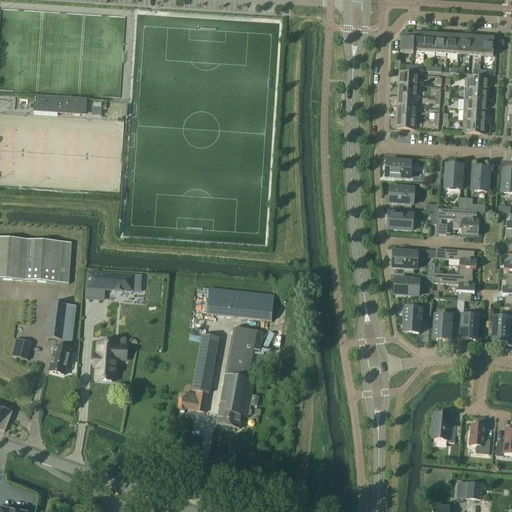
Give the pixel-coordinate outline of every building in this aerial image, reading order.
[(412,55),(413,34),(412,34),(412,36),(401,36),(400,55),(412,55)] [(423,54),(425,35),(413,34),(412,55),(413,55),(413,53),(423,54)] [(435,54),(436,36),(425,35),(423,54),(435,54)] [(446,55),(448,36),(436,36),(435,54),(446,55)] [(458,56),(459,37),(448,36),(446,55),(458,56)] [(469,57),(470,38),(459,37),(458,56),(469,57)] [(481,57),(482,39),(470,38),(469,57),(481,57)] [(482,39),(481,57),(492,58),(494,39),(482,39)] [(398,86),(417,88),(418,76),(399,75),(398,86)] [(464,91),(487,92),(488,81),(465,80),(464,91)] [(417,98),(417,88),(398,86),(398,97),(417,98)] [(486,103),(487,92),(464,91),(464,102),(486,103)] [(86,101),(34,97),(33,112),(85,115),(86,101)] [(416,109),(417,98),(398,97),(397,108),(416,109)] [(486,114),(486,103),(464,102),(463,112),(486,114)] [(415,120),(416,109),(397,108),(396,119),(415,120)] [(485,125),(486,114),(463,112),(462,123),(485,125)] [(414,131),(415,120),(396,119),(396,130),(414,131)] [(484,136),(485,125),(462,123),(462,134),(484,136)] [(409,180),(410,165),(387,163),(386,178),(409,180)] [(460,192),(461,169),(446,168),(445,191),(460,192)] [(487,194),(488,171),(473,170),(472,193),(487,194)] [(511,195),(511,172),(503,172),(502,195),(511,195)] [(412,206),(413,191),(390,189),(389,205),(412,206)] [(476,214),(485,214),(485,207),(472,206),(472,200),(465,200),(464,212),(476,213),(476,214)] [(438,211),(438,214),(437,220),(462,222),(461,237),(475,238),(478,239),(479,222),(476,222),(476,214),(476,213),(464,212),(458,212),(438,211)] [(388,231),(411,232),(412,217),(389,215),(388,231)] [(0,280),(25,282),(28,242),(0,239),(0,280)] [(71,245),(28,242),(25,282),(68,285),(71,245)] [(474,253),(454,252),(445,252),(444,261),(459,262),(458,277),(472,278),(472,271),(476,271),(476,262),(473,262),(474,253)] [(415,271),(416,255),(393,254),(392,269),(415,271)] [(506,280),(511,280),(511,255),(507,256),(507,264),(504,264),(503,273),(506,273),(506,280)] [(87,274),(86,290),(133,293),(134,277),(87,274)] [(458,277),(434,275),(433,275),(433,278),(433,284),(433,285),(458,287),(457,302),(450,301),(450,302),(457,302),(464,303),(464,302),(470,303),(471,295),(474,296),(475,287),(472,286),(472,278),(458,277)] [(511,280),(506,280),(505,280),(505,289),(502,288),(501,297),(505,298),(504,305),(509,306),(511,305),(511,280)] [(417,298),(418,282),(395,281),(394,296),(417,298)] [(272,323),(274,296),(209,290),(206,316),(272,323)] [(72,343),(76,307),(51,304),(46,340),(72,343)] [(419,335),(420,312),(405,311),(404,334),(419,335)] [(449,342),(450,319),(435,318),(434,341),(449,342)] [(476,341),(477,319),(462,318),(461,340),(476,341)] [(508,344),(509,321),(494,320),(493,342),(508,344)] [(257,371),(265,372),(264,375),(269,376),(270,371),(266,370),(268,356),(266,355),(268,343),(260,342),(262,335),(234,330),(225,376),(218,413),(240,417),(241,407),(249,409),(254,378),(256,379),(257,371)] [(195,412),(204,414),(208,395),(217,342),(203,337),(193,393),(195,393),(196,393),(194,405),(197,406),(195,412)] [(27,362),(32,344),(17,340),(12,358),(27,362)] [(94,356),(94,368),(96,369),(95,381),(104,382),(106,382),(111,382),(115,383),(116,370),(116,361),(125,362),(126,348),(117,347),(117,345),(97,344),(96,357),(94,356)] [(64,377),(70,351),(56,347),(49,373),(64,377)] [(195,412),(197,406),(194,405),(196,393),(195,393),(195,395),(186,394),(185,399),(182,398),(182,399),(179,399),(178,410),(185,411),(185,410),(195,412)] [(249,411),(249,409),(241,407),(240,417),(218,413),(216,426),(239,430),(241,418),(247,419),(248,416),(250,416),(251,411),(249,411)] [(0,431),(4,433),(12,413),(3,410),(2,411),(0,409),(0,431)] [(449,427),(450,417),(434,416),(433,423),(431,423),(431,431),(433,432),(432,441),(447,442),(447,444),(454,445),(456,428),(449,427)] [(489,457),(490,441),(484,441),(485,427),(471,426),(469,447),(481,448),(481,456),(489,457)] [(511,455),(511,429),(505,429),(504,443),(497,443),(495,458),(503,458),(503,455),(511,455)] [(482,500),(483,486),(467,484),(466,498),(482,500)]
